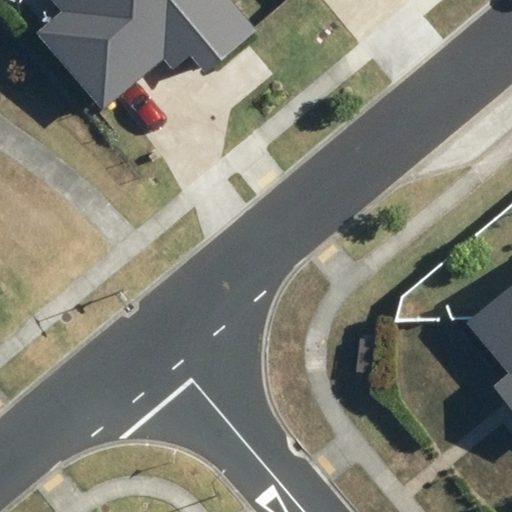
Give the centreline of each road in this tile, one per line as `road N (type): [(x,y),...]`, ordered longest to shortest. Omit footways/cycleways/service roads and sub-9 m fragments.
road 1 (residential): [(171,332),(511,38)]
road 2 (residential): [(171,332),(306,511)]
road 3 (residential): [(0,477),(171,332)]
